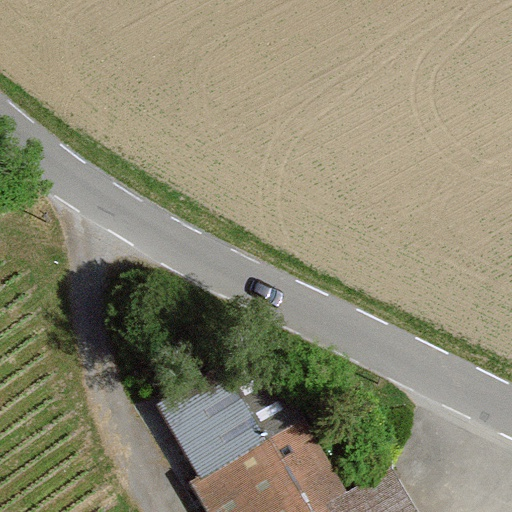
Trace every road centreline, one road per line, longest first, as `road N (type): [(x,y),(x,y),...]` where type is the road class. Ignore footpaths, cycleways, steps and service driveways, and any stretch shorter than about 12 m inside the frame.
road 1 (tertiary): [(511,408),(164,238),(0,120)]
road 2 (track): [(119,212),(95,271),(93,325),(109,386),(166,511)]
